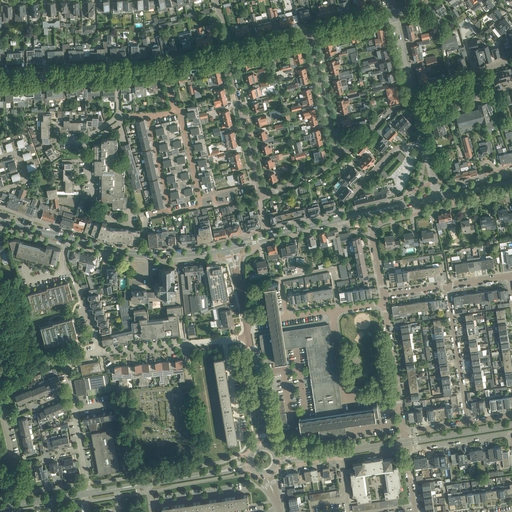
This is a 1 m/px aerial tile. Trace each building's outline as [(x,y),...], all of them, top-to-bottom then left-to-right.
[(84,8),(81,8),(82,17),(85,17),(85,16),(92,15),(92,14),(94,14),(93,6),(92,6),(92,1),(90,1),(90,0),(86,0),(86,1),(84,1),(84,8)] [(103,3),(97,3),(98,11),(105,10),(106,13),(110,11),(109,11),(108,0),(104,0),(105,0),(103,1),(103,3)] [(116,0),(117,2),(112,2),(113,14),(123,13),(122,0),(116,0)] [(133,1),(128,1),(128,0),(122,0),(123,13),(133,13),(133,9),(133,1)] [(133,1),(133,9),(139,8),(140,11),(144,9),(143,0),(137,0),(138,1),(133,1)] [(143,0),(144,9),(147,11),(148,8),(154,8),(154,0),(149,0),(148,0),(143,0)] [(158,0),(160,3),(156,4),(158,11),(162,11),(167,10),(166,6),(164,0),(158,0)] [(185,6),(184,2),(183,0),(174,0),(176,6),(176,10),(177,10),(182,6),(185,6)] [(329,5),(333,4),(332,0),(328,0),(329,3),(322,5),(325,16),(332,14),(330,7),(329,5)] [(343,0),(344,1),(339,3),(341,12),(349,10),(348,7),(351,6),(349,0),(343,0)] [(485,0),(484,1),(482,0),(480,0),(471,7),(474,11),(481,5),(486,11),(494,4),(490,0),(485,0)] [(65,17),(70,17),(70,8),(67,8),(67,2),(65,2),(62,1),(62,2),(61,2),(61,13),(65,13),(65,17)] [(70,8),(70,17),(70,19),(75,18),(75,14),(79,14),(79,2),(78,2),(77,1),(76,1),(75,2),(73,2),(73,6),(70,6),(70,8)] [(438,11),(437,12),(439,15),(447,10),(441,1),(434,6),(438,11)] [(32,10),(29,10),(29,16),(32,16),(33,17),(35,17),(36,16),(36,15),(40,15),(39,4),(38,3),(37,3),(35,3),(35,4),(31,4),(32,10)] [(56,8),(55,8),(55,3),(47,3),(47,8),(43,9),(43,15),(56,15),(56,8)] [(19,10),(15,10),(16,22),(23,21),(23,14),(26,14),(26,4),(18,4),(19,10)] [(315,4),(311,5),(313,13),(317,12),(318,17),(325,16),(322,5),(322,4),(315,6),(315,4)] [(7,16),(13,16),(12,12),(13,11),(13,9),(12,8),(12,6),(8,6),(8,5),(5,5),(5,11),(2,11),(2,21),(7,21),(7,16)] [(298,21),(302,20),(302,21),(311,19),(308,9),(304,10),(303,7),(295,8),(298,21)] [(494,20),(497,18),(502,14),(497,8),(489,14),(494,20)] [(286,17),(285,13),(279,15),(279,18),(281,26),(288,25),(286,17)] [(286,17),(288,25),(295,23),(293,15),(286,17)] [(266,17),(263,18),(265,30),(272,28),(270,21),(267,21),(266,17)] [(263,18),(262,18),(256,20),(259,31),(265,30),(263,18)] [(500,22),(494,27),(501,36),(508,29),(506,27),(510,24),(510,23),(509,21),(508,21),(505,18),(500,22)] [(411,23),(406,25),(408,33),(413,31),(416,31),(415,26),(414,24),(414,23),(411,23)] [(241,27),(243,35),(250,33),(248,26),(241,27)] [(201,37),(195,38),(196,40),(197,46),(205,44),(203,34),(202,33),(201,27),(197,28),(198,34),(200,33),(201,37)] [(241,27),(235,29),(236,37),(243,35),(241,27)] [(374,30),(376,38),(384,36),(382,28),(377,30),(374,30)] [(413,31),(408,33),(410,40),(418,38),(417,35),(414,36),(413,31)] [(211,32),(203,34),(205,44),(213,42),(212,37),(211,37),(211,32)] [(441,39),(444,49),(458,45),(455,34),(441,39)] [(160,48),(164,47),(161,35),(157,36),(159,45),(158,45),(156,44),(153,45),(153,46),(151,47),(153,56),(161,54),(160,48)] [(190,41),(193,40),(191,35),(188,35),(180,37),(181,40),(180,40),(181,43),(182,43),(184,49),(191,47),(190,41)] [(329,41),(324,42),(325,49),(336,46),(337,46),(334,36),(328,37),(329,41)] [(376,45),(371,46),(372,50),(385,47),(385,44),(386,44),(384,36),(376,38),(374,38),(376,45)] [(174,38),(169,39),(171,45),(167,46),(169,53),(177,51),(174,38)] [(485,60),(485,61),(491,59),(487,45),(482,47),(479,39),(468,42),(470,48),(471,48),(472,48),(473,50),(473,51),(476,63),(482,61),(481,59),(485,58),(485,60)] [(491,47),(491,48),(492,50),(494,58),(500,57),(497,47),(501,44),(497,39),(490,44),(491,47)] [(104,48),(97,48),(97,58),(105,57),(105,55),(105,51),(107,51),(107,48),(107,47),(107,41),(103,41),(104,48)] [(89,42),(86,42),(86,43),(87,54),(90,54),(90,58),(97,58),(97,48),(90,48),(89,43),(89,42)] [(73,59),(77,59),(76,49),(70,49),(70,43),(65,44),(66,54),(69,53),(69,59),(70,59),(70,60),(73,60),(73,59)] [(77,47),(76,47),(76,49),(77,59),(84,58),(84,54),(87,54),(86,43),(84,43),(83,43),(83,46),(82,46),(77,46),(77,47)] [(63,54),(66,54),(65,44),(62,44),(63,50),(55,50),(56,60),(63,60),(63,54)] [(138,44),(128,45),(129,53),(131,53),(131,54),(132,57),(139,57),(139,50),(139,47),(138,44)] [(411,46),(413,54),(418,53),(417,48),(420,48),(419,44),(411,46)] [(49,45),(45,46),(45,56),(48,56),(48,60),(56,60),(55,50),(55,47),(49,47),(49,45)] [(6,58),(7,63),(14,62),(14,56),(14,52),(6,53),(6,46),(3,46),(3,53),(4,59),(6,58)] [(41,48),(34,48),(35,61),(42,61),(42,56),(45,56),(45,46),(41,46),(41,48)] [(122,48),(118,48),(118,58),(126,57),(125,51),(125,48),(125,46),(122,46),(122,48)] [(146,46),(139,47),(139,50),(139,57),(147,56),(146,50),(146,46)] [(337,52),(336,46),(325,49),(327,55),(334,54),(334,53),(337,52)] [(466,56),(464,46),(463,46),(464,47),(458,48),(459,52),(461,52),(463,57),(466,56)] [(110,48),(110,52),(111,58),(118,58),(118,48),(118,47),(110,48)] [(293,57),(302,55),(300,47),(291,49),(292,53),(294,52),(295,56),(293,57)] [(34,48),(24,49),(24,50),(24,57),(27,57),(27,61),(35,61),(34,48)] [(378,58),(382,57),(382,58),(389,57),(387,49),(380,50),(380,49),(376,50),(378,58)] [(24,50),(21,50),(21,52),(14,52),(14,56),(14,62),(22,62),(21,58),(24,57),(24,50)] [(354,52),(351,53),(353,63),(359,61),(358,55),(357,54),(357,52),(354,52)] [(424,60),(422,52),(418,53),(413,54),(415,62),(424,60)] [(247,60),(242,61),(244,69),(251,68),(252,67),(254,67),(252,59),(258,58),(257,54),(247,57),(247,60)] [(302,55),(293,57),(294,64),(304,62),(302,55)] [(464,57),(458,59),(460,68),(466,66),(464,57)] [(339,60),(336,60),(328,61),(330,68),(337,66),(340,66),(339,60)] [(385,70),(392,68),(390,61),(383,62),(380,63),(381,70),(385,69),(385,70)] [(339,73),(337,66),(330,68),(331,75),(339,73)] [(418,76),(426,74),(424,66),(416,68),(418,76)] [(210,68),(207,69),(209,77),(220,74),(219,67),(215,68),(212,69),(212,68),(210,68)] [(299,76),(307,75),(305,68),(296,70),(296,73),(299,73),(299,76)] [(493,78),(494,80),(494,82),(493,82),(494,85),(495,85),(495,86),(507,83),(506,79),(510,78),(508,71),(500,73),(501,76),(493,78)] [(253,73),(245,75),(247,83),(258,81),(256,75),(254,75),(253,73)] [(353,78),(352,73),(343,75),(338,76),(339,79),(333,81),(334,88),(342,86),(347,84),(346,79),(348,79),(349,79),(349,78),(353,78)] [(394,80),(393,73),(386,74),(385,73),(382,74),(383,81),(385,82),(388,81),(388,82),(394,80)] [(220,74),(209,77),(208,77),(210,85),(213,85),(216,84),(216,83),(222,82),(220,74)] [(426,74),(418,76),(420,83),(428,81),(426,74)] [(194,93),(191,79),(187,80),(186,75),(178,77),(181,88),(184,87),(183,81),(187,80),(188,85),(190,94),(194,93)] [(297,82),(295,82),(296,84),(296,85),(297,88),(299,87),(299,85),(301,84),(308,82),(307,75),(299,76),(296,77),(296,78),(297,82)] [(253,88),(248,89),(249,94),(249,97),(250,97),(250,98),(263,95),(262,90),(263,88),(265,88),(265,87),(275,84),(277,84),(276,80),(274,80),(258,84),(253,85),(253,88)] [(135,88),(135,93),(143,93),(143,95),(147,95),(146,88),(143,88),(143,87),(143,81),(135,82),(135,88)] [(149,81),(149,92),(153,92),(153,93),(157,93),(157,81),(149,81)] [(130,82),(121,83),(121,89),(121,93),(127,93),(127,100),(132,100),(131,99),(131,93),(130,93),(130,89),(130,82)] [(103,91),(103,96),(108,96),(110,96),(111,102),(115,101),(115,91),(112,91),(111,84),(103,85),(103,91)] [(347,84),(342,86),(334,88),(336,94),(343,93),(343,90),(348,88),(347,84)] [(88,96),(100,95),(99,85),(91,85),(91,91),(87,92),(88,96)] [(77,93),(76,86),(70,86),(70,88),(66,88),(67,97),(71,97),(71,94),(77,93)] [(388,96),(389,96),(392,95),(397,94),(396,86),(390,87),(388,88),(386,88),(386,89),(388,96)] [(62,88),(55,89),(55,95),(55,99),(66,98),(65,92),(62,92),(62,88)] [(304,97),(311,95),(310,88),(300,90),(301,94),(303,93),(304,97)] [(41,89),(34,90),(34,96),(34,99),(42,99),(42,100),(45,100),(45,98),(44,93),(41,94),(41,89)] [(55,89),(47,89),(47,91),(47,93),(48,99),(49,99),(55,99),(55,95),(55,89)] [(218,97),(225,96),(224,89),(217,90),(217,89),(214,90),(214,93),(217,92),(218,97)] [(20,106),(24,106),(24,97),(21,97),(20,90),(13,91),(13,100),(14,100),(14,101),(18,101),(18,100),(19,100),(20,106)] [(34,90),(26,90),(26,92),(27,97),(27,99),(28,99),(34,99),(34,96),(34,90)] [(13,91),(5,91),(6,101),(13,100),(13,91)] [(392,95),(389,96),(388,96),(389,103),(393,102),(393,103),(399,102),(397,94),(392,95)] [(303,102),(298,103),(298,105),(300,105),(301,104),(301,106),(313,103),(311,95),(304,97),(302,98),(303,102)] [(218,98),(214,99),(215,107),(221,105),(227,103),(225,96),(218,97),(218,98)] [(264,110),(264,109),(267,109),(265,102),(264,98),(260,98),(261,101),(252,103),(254,112),(259,110),(259,111),(264,110)] [(337,100),(339,107),(346,105),(350,104),(348,98),(337,100)] [(366,110),(370,109),(368,102),(364,103),(364,107),(360,108),(361,111),(364,110),(366,110)] [(490,121),(485,103),(478,105),(479,109),(482,121),(482,123),(490,121)] [(346,105),(339,107),(340,114),(348,112),(351,111),(350,104),(346,105)] [(201,122),(199,113),(197,106),(187,107),(188,112),(184,113),(185,116),(188,116),(188,118),(194,117),(195,123),(201,122)] [(308,107),(302,108),(304,119),(309,117),(316,116),(314,109),(309,110),(308,107)] [(283,109),(269,112),(270,118),(284,115),(283,109)] [(482,121),(479,109),(456,115),(458,122),(460,131),(469,130),(468,125),(472,124),(482,121)] [(223,119),(230,117),(229,110),(222,111),(222,110),(219,111),(219,114),(222,113),(223,119)] [(92,116),(92,118),(92,126),(98,126),(98,121),(103,121),(102,116),(101,114),(99,114),(98,115),(98,116),(92,116)] [(261,116),(255,118),(257,126),(263,124),(268,123),(266,115),(261,116)] [(403,115),(398,120),(406,128),(407,127),(408,127),(410,125),(410,124),(411,123),(410,123),(411,123),(408,120),(408,121),(403,115)] [(318,123),(316,116),(309,117),(310,121),(308,122),(309,125),(318,123)] [(347,119),(342,120),(343,127),(347,126),(348,129),(366,125),(365,120),(350,124),(349,116),(346,117),(347,119)] [(230,117),(223,119),(225,124),(222,124),(223,127),(226,127),(226,126),(232,124),(230,117)] [(437,124),(433,125),(435,135),(443,133),(443,134),(446,133),(442,119),(441,117),(435,118),(436,121),(437,124)] [(398,120),(395,123),(394,124),(399,130),(401,132),(402,132),(403,131),(403,132),(406,129),(405,129),(406,128),(398,120)] [(169,138),(174,137),(175,137),(173,130),(179,129),(177,124),(171,125),(170,121),(166,122),(169,138)] [(162,127),(156,129),(157,134),(162,133),(164,140),(165,139),(169,138),(166,122),(161,123),(162,127)] [(204,138),(201,122),(195,123),(191,124),(192,128),(188,129),(189,132),(191,131),(192,134),(197,133),(199,139),(204,138)] [(387,132),(384,135),(387,138),(386,139),(388,141),(389,142),(390,141),(390,140),(391,140),(392,141),(394,138),(393,137),(397,133),(394,130),(391,127),(390,128),(388,127),(385,130),(387,132)] [(310,134),(306,135),(307,140),(310,139),(321,136),(319,129),(312,131),(310,131),(310,133),(310,134)] [(264,130),(258,132),(260,140),(264,139),(265,142),(273,140),(272,136),(268,137),(267,133),(265,133),(264,130)] [(226,140),(235,138),(236,138),(236,136),(235,136),(233,131),(227,133),(227,132),(224,133),(226,140)] [(14,141),(16,147),(19,146),(19,147),(21,146),(23,150),(34,146),(32,143),(25,145),(22,138),(19,139),(18,134),(12,136),(14,141)] [(321,136),(310,139),(311,146),(316,145),(323,144),(321,136)] [(466,151),(464,152),(466,157),(472,156),(470,147),(473,147),(471,140),(468,141),(467,136),(462,138),(466,151)] [(14,141),(8,143),(6,137),(1,139),(2,144),(4,151),(5,151),(4,150),(7,149),(7,151),(13,149),(13,148),(16,147),(14,141)] [(173,154),(177,153),(178,153),(177,146),(182,145),(181,139),(174,141),(174,137),(169,138),(173,154)] [(377,144),(375,146),(377,148),(382,152),(388,145),(387,145),(386,143),(388,141),(386,139),(383,137),(377,144)] [(107,139),(102,139),(102,145),(93,145),(93,149),(92,149),(92,155),(93,155),(93,163),(92,163),(92,169),(93,169),(93,173),(101,173),(101,180),(99,180),(99,183),(101,183),(101,191),(99,191),(99,197),(101,197),(101,202),(112,201),(112,208),(117,208),(117,209),(122,209),(123,208),(127,208),(127,195),(124,195),(124,190),(125,190),(125,184),(124,184),(124,176),(125,176),(125,170),(124,170),(124,166),(116,166),(116,162),(118,162),(118,156),(116,156),(116,148),(118,148),(118,142),(116,142),(116,138),(107,138),(107,139)] [(168,156),(169,155),(173,154),(169,138),(165,139),(166,143),(159,144),(160,150),(166,149),(168,156)] [(208,154),(206,145),(204,138),(199,139),(195,140),(196,144),(192,145),(192,148),(195,147),(195,150),(201,148),(202,155),(208,154)] [(226,140),(222,141),(224,147),(226,146),(227,146),(227,148),(228,149),(231,148),(231,147),(237,146),(235,138),(228,140),(226,140)] [(490,140),(479,143),(480,147),(480,151),(477,151),(478,157),(482,156),(482,155),(485,154),(485,153),(489,152),(489,150),(492,149),(490,140)] [(302,152),(300,141),(293,143),(296,153),(302,152)] [(129,143),(120,146),(133,189),(142,187),(138,173),(137,170),(136,167),(129,144),(129,143)] [(375,159),(377,157),(363,143),(356,151),(360,155),(363,152),(368,157),(363,162),(362,160),(359,164),(361,165),(360,166),(362,168),(362,167),(364,169),(367,166),(368,167),(370,165),(372,166),(374,163),(373,162),(375,159)] [(272,152),(270,147),(268,147),(267,144),(261,146),(263,154),(272,152)] [(211,145),(206,146),(207,152),(208,154),(208,156),(213,155),(216,154),(218,154),(220,153),(219,149),(212,150),(211,145)] [(26,159),(27,161),(33,159),(31,153),(36,151),(34,146),(23,150),(24,153),(23,153),(25,159),(26,159)] [(47,156),(55,151),(52,146),(44,151),(47,156)] [(506,147),(503,148),(507,163),(511,162),(509,153),(507,153),(506,151),(506,147)] [(503,148),(498,149),(498,150),(501,165),(507,163),(503,148)] [(315,152),(313,152),(315,160),(316,160),(326,158),(324,150),(319,151),(315,152)] [(50,161),(51,161),(58,156),(55,151),(47,156),(50,161)] [(229,154),(227,154),(228,157),(229,162),(233,161),(240,159),(238,152),(232,154),(232,153),(229,154)] [(400,152),(395,157),(401,162),(405,157),(400,152)] [(173,154),(177,170),(181,169),(182,169),(180,162),(186,161),(185,155),(178,157),(177,153),(173,154)] [(177,170),(173,154),(169,155),(169,159),(163,160),(164,166),(170,165),(171,171),(172,171),(177,170)] [(212,170),(208,154),(202,155),(199,156),(200,160),(195,161),(196,164),(198,163),(199,166),(205,164),(206,171),(212,170)] [(28,164),(27,165),(29,170),(30,170),(31,173),(33,172),(37,171),(35,164),(40,163),(38,157),(33,159),(27,161),(28,164)] [(8,166),(10,171),(10,172),(16,170),(16,167),(17,166),(15,161),(14,161),(13,158),(2,161),(4,167),(8,166)] [(72,168),(73,168),(73,162),(68,162),(68,159),(62,159),(62,163),(63,163),(63,168),(72,168)] [(242,167),(240,159),(233,161),(235,166),(232,167),(233,170),(236,169),(235,168),(242,167)] [(274,161),(271,162),(271,159),(265,160),(267,168),(275,166),(274,161)] [(469,159),(466,159),(467,161),(468,166),(470,177),(478,175),(476,165),(473,166),(473,169),(472,169),(470,162),(469,162),(469,161),(469,159)] [(456,169),(453,170),(456,180),(463,178),(460,167),(460,166),(460,164),(459,161),(454,163),(456,169)] [(463,164),(460,164),(460,166),(460,167),(463,178),(470,177),(468,166),(467,161),(463,162),(463,164)] [(354,168),(349,172),(344,178),(350,185),(358,177),(356,174),(358,172),(354,168)] [(180,186),(185,185),(186,185),(184,178),(190,177),(188,171),(182,173),(181,169),(177,170),(180,186)] [(384,181),(390,175),(384,169),(378,174),(384,181)] [(10,171),(5,173),(7,179),(12,177),(14,183),(20,181),(19,178),(20,178),(19,172),(17,173),(16,170),(10,172),(10,171)] [(175,187),(176,187),(180,186),(177,170),(172,171),(173,175),(167,176),(168,182),(172,181),(173,186),(174,186),(175,187)] [(203,176),(199,177),(200,180),(202,179),(203,182),(207,181),(207,183),(201,185),(202,189),(210,187),(215,186),(213,177),(212,170),(206,171),(202,172),(203,176)] [(243,173),(235,175),(236,180),(239,180),(239,183),(245,182),(243,173)] [(277,175),(275,176),(274,173),(268,174),(270,182),(278,180),(277,175)] [(74,185),(64,185),(64,191),(57,191),(57,195),(67,195),(67,194),(73,194),(73,191),(74,191),(74,185)] [(185,189),(185,185),(180,186),(184,202),(189,201),(188,194),(193,193),(192,187),(185,189)] [(307,192),(305,185),(298,187),(300,193),(307,192)] [(178,203),(184,202),(180,186),(176,187),(177,191),(170,192),(171,198),(177,196),(178,203)] [(353,191),(352,190),(347,186),(339,196),(345,201),(353,191)] [(20,207),(22,202),(23,200),(24,197),(26,190),(27,190),(21,188),(17,199),(17,198),(17,200),(15,199),(15,198),(12,196),(13,194),(8,193),(8,195),(7,195),(3,193),(1,198),(7,200),(8,200),(6,205),(6,206),(17,211),(19,206),(20,207)] [(39,208),(35,216),(40,218),(54,222),(57,214),(49,212),(50,208),(53,209),(54,207),(59,207),(59,204),(58,198),(57,195),(57,191),(56,190),(56,188),(47,189),(47,191),(48,198),(51,198),(52,203),(51,206),(43,204),(41,203),(40,203),(39,208)] [(388,188),(382,189),(383,191),(378,192),(377,191),(373,192),(372,188),(368,190),(363,191),(364,194),(360,195),(360,199),(354,200),(355,206),(355,207),(371,203),(381,201),(388,199),(387,195),(389,195),(388,188)] [(19,206),(17,211),(25,214),(29,204),(31,200),(24,197),(23,200),(22,202),(20,207),(19,206)] [(87,198),(81,198),(78,208),(83,209),(85,201),(87,201),(87,198)] [(29,204),(25,214),(32,217),(33,216),(35,217),(35,216),(39,208),(34,206),(36,200),(34,199),(33,199),(31,205),(29,204)] [(333,210),(336,209),(333,199),(328,200),(330,213),(333,212),(333,211),(333,210)] [(322,202),(324,212),(327,211),(328,213),(330,213),(328,200),(322,202)] [(297,209),(298,209),(300,217),(305,216),(303,208),(299,209),(298,203),(296,204),(297,207),(297,209)] [(317,216),(318,215),(317,214),(320,213),(318,203),(312,204),(313,207),(315,216),(317,216)] [(277,205),(273,205),(274,209),(277,223),(279,222),(280,223),(282,222),(283,221),(281,213),(279,213),(277,205)] [(312,215),(312,216),(313,217),(315,216),(313,207),(307,208),(309,216),(312,215)] [(277,223),(274,209),(272,210),(273,212),(269,213),(270,216),(269,216),(271,224),(271,225),(272,224),(277,223)] [(507,209),(498,210),(499,219),(504,219),(504,223),(508,223),(508,222),(511,220),(511,212),(508,213),(507,209)] [(60,225),(72,228),(74,221),(74,220),(76,215),(64,211),(60,225)] [(444,212),(445,220),(446,224),(454,223),(455,226),(457,225),(455,218),(452,219),(450,211),(447,212),(446,211),(445,212),(444,212)] [(440,223),(436,224),(439,235),(442,234),(441,229),(441,227),(447,226),(446,224),(445,220),(444,212),(443,212),(442,212),(441,212),(441,213),(437,214),(439,222),(440,223)] [(250,215),(253,228),(256,228),(257,228),(258,228),(259,227),(258,220),(259,219),(258,214),(253,215),(250,215)] [(247,218),(244,219),(245,222),(247,230),(248,230),(250,230),(250,229),(253,228),(250,215),(247,216),(247,218)] [(490,216),(480,217),(481,226),(482,230),(487,229),(496,228),(494,220),(491,220),(490,216)] [(85,221),(80,219),(79,222),(77,230),(82,231),(85,221)] [(466,229),(467,233),(475,232),(474,225),(470,225),(469,219),(460,220),(462,229),(466,229)] [(87,221),(84,231),(88,233),(93,235),(93,234),(98,236),(102,237),(104,238),(107,239),(111,240),(116,240),(116,241),(121,241),(121,240),(125,240),(125,242),(130,242),(130,243),(135,243),(135,242),(140,242),(140,231),(137,231),(137,230),(128,230),(128,228),(113,228),(106,226),(106,225),(107,221),(103,220),(101,223),(101,224),(90,220),(90,222),(87,221)] [(199,233),(197,234),(197,243),(213,239),(209,220),(200,222),(200,228),(198,229),(199,233)] [(215,226),(212,227),(215,239),(216,239),(218,239),(218,238),(221,237),(217,220),(215,221),(215,223),(215,226)] [(219,220),(217,220),(221,237),(223,237),(224,237),(226,237),(226,236),(227,236),(225,228),(221,229),(219,220)] [(235,220),(232,221),(235,234),(238,233),(239,234),(240,233),(241,233),(239,224),(236,225),(235,220)] [(227,227),(229,236),(229,235),(230,236),(231,236),(232,235),(235,234),(232,221),(229,222),(230,226),(227,227)] [(338,229),(327,232),(327,233),(328,238),(329,242),(334,241),(334,245),(337,256),(343,255),(342,252),(343,252),(342,247),(340,241),(340,238),(340,237),(342,237),(346,236),(351,235),(350,231),(339,234),(338,232),(338,229)] [(433,234),(433,231),(426,232),(426,230),(421,231),(422,234),(419,234),(420,241),(434,239),(434,242),(438,242),(437,233),(433,234)] [(177,231),(172,231),(168,232),(168,234),(167,234),(168,236),(169,244),(176,244),(175,236),(178,236),(177,231)] [(149,246),(158,246),(157,232),(148,232),(149,246)] [(328,245),(325,232),(319,233),(320,238),(319,238),(321,247),(328,245)] [(404,236),(403,236),(404,238),(405,244),(410,244),(410,246),(411,246),(417,245),(418,245),(417,238),(413,239),(412,232),(404,233),(404,236)] [(313,235),(306,236),(308,243),(309,248),(317,246),(316,246),(315,239),(314,239),(313,235)] [(385,239),(385,240),(386,246),(391,245),(392,248),(399,247),(398,240),(394,241),(394,238),(393,235),(385,236),(385,239)] [(352,241),(353,245),(364,243),(363,240),(361,240),(360,237),(351,238),(352,241)] [(16,254),(51,263),(54,263),(54,262),(57,262),(60,249),(61,249),(50,246),(50,245),(47,245),(46,247),(47,247),(47,249),(20,242),(20,240),(18,239),(15,239),(12,240),(9,240),(9,241),(10,240),(13,251),(17,252),(16,254)] [(297,255),(297,250),(295,239),(289,240),(293,255),(297,255)] [(287,257),(293,255),(289,240),(283,242),(284,243),(287,257)] [(287,257),(284,243),(278,244),(281,258),(287,257)] [(364,243),(353,245),(354,251),(362,249),(362,246),(364,245),(364,243)] [(276,244),(267,246),(269,254),(267,255),(269,260),(272,259),(279,257),(278,252),(276,244)] [(76,260),(79,261),(81,252),(76,251),(76,250),(72,250),(68,249),(67,254),(68,258),(70,258),(70,259),(74,260),(74,261),(76,262),(76,260)] [(363,253),(362,249),(354,251),(355,257),(366,255),(366,252),(363,253)] [(505,254),(501,255),(502,263),(509,262),(510,264),(511,263),(511,251),(508,252),(508,250),(505,251),(505,254)] [(79,261),(82,262),(81,264),(87,266),(87,263),(89,254),(81,252),(79,261)] [(87,266),(85,272),(86,273),(89,274),(90,276),(91,273),(89,273),(90,269),(93,267),(95,268),(98,256),(94,255),(89,254),(87,263),(87,266)] [(486,256),(486,259),(487,267),(494,266),(493,265),(496,264),(495,256),(492,256),(492,255),(486,256)] [(296,259),(296,262),(298,262),(297,267),(304,267),(304,263),(304,261),(304,258),(296,259)] [(462,271),(461,263),(461,259),(451,260),(453,271),(456,270),(456,272),(462,271)] [(265,274),(268,274),(265,260),(256,262),(259,273),(264,272),(265,274)] [(356,263),(355,264),(356,266),(357,266),(358,269),(369,267),(368,265),(366,265),(365,261),(356,263)] [(210,264),(210,263),(207,263),(206,267),(212,298),(213,306),(225,302),(229,301),(224,272),(222,273),(221,271),(222,271),(221,266),(219,266),(219,265),(218,264),(217,264),(210,264)] [(185,314),(190,314),(188,294),(192,293),(190,275),(192,275),(192,279),(198,278),(196,265),(193,265),(192,264),(191,264),(190,264),(190,265),(189,265),(184,266),(185,273),(181,274),(185,314)] [(439,266),(433,267),(434,275),(440,274),(440,272),(443,272),(442,264),(438,264),(439,266)] [(369,267),(358,269),(356,270),(357,276),(359,276),(367,274),(367,270),(369,270),(369,267)] [(108,268),(107,284),(112,284),(112,279),(116,279),(116,277),(116,274),(119,274),(119,269),(117,269),(116,269),(115,268),(113,268),(108,268)] [(163,305),(175,304),(175,290),(178,290),(178,282),(176,282),(175,273),(174,273),(174,269),(175,269),(174,269),(174,268),(171,268),(163,268),(163,269),(160,269),(160,268),(159,268),(159,269),(159,273),(158,273),(158,283),(155,283),(155,284),(154,284),(154,289),(155,289),(155,290),(156,290),(156,292),(146,292),(146,290),(131,290),(131,302),(138,301),(138,303),(141,303),(141,302),(149,302),(149,300),(162,300),(162,303),(163,303),(163,305)] [(390,281),(396,280),(395,272),(386,274),(387,280),(390,279),(390,281)] [(47,289),(28,294),(32,311),(52,306),(52,305),(73,299),(68,282),(47,288),(47,289)] [(276,286),(279,286),(278,282),(277,282),(268,284),(268,287),(264,288),(265,288),(267,301),(270,321),(272,333),(274,347),(276,362),(275,362),(275,363),(287,361),(285,345),(283,332),(281,319),(278,299),(276,286)] [(364,286),(366,296),(372,295),(371,287),(368,288),(368,284),(364,284),(364,286)] [(306,289),(306,292),(307,300),(311,299),(311,301),(314,300),(314,299),(313,291),(309,291),(308,288),(306,289)] [(509,297),(508,290),(505,290),(504,288),(498,289),(499,299),(509,297)] [(340,300),(347,299),(346,291),(342,292),(341,290),(338,290),(339,296),(340,296),(340,300)] [(487,299),(486,291),(479,292),(481,303),(481,305),(487,304),(487,302),(487,299)] [(200,310),(208,307),(213,306),(212,298),(207,298),(207,294),(199,295),(198,295),(200,310)] [(460,304),(460,307),(463,306),(462,303),(461,295),(459,295),(459,294),(455,295),(455,296),(453,296),(453,299),(454,305),(460,304)] [(189,296),(191,312),(200,310),(198,295),(196,295),(189,296)] [(443,308),(446,308),(445,300),(442,301),(441,297),(437,298),(437,299),(435,300),(436,308),(443,307),(443,308)] [(119,301),(120,310),(121,315),(130,313),(129,300),(119,301)] [(217,312),(218,319),(222,318),(232,316),(230,309),(228,309),(227,306),(226,306),(225,302),(213,306),(208,307),(200,310),(201,314),(210,311),(210,310),(216,309),(216,312),(217,312)] [(404,304),(398,305),(399,316),(406,315),(405,312),(404,304)] [(178,314),(183,313),(182,306),(167,307),(168,318),(155,319),(151,319),(149,320),(148,309),(134,311),(134,319),(138,318),(138,321),(131,321),(131,322),(133,322),(134,331),(102,338),(103,338),(104,343),(104,342),(108,341),(108,344),(109,344),(109,343),(127,341),(127,339),(180,333),(178,316),(178,314)] [(124,329),(131,328),(130,313),(121,315),(124,329)] [(218,319),(216,319),(217,326),(220,326),(221,330),(227,328),(231,328),(231,324),(233,324),(232,316),(222,318),(218,319)] [(53,323),(41,327),(46,346),(61,342),(60,341),(77,336),(72,317),(53,322),(53,323)] [(498,322),(494,323),(495,327),(495,329),(499,329),(506,328),(506,325),(507,325),(506,321),(498,322)] [(195,334),(194,325),(187,326),(188,335),(195,334)] [(285,345),(308,342),(319,415),(321,426),(323,439),(346,436),(344,424),(344,422),(343,415),(344,415),(344,414),(343,414),(342,412),(340,397),(339,386),(337,375),(337,373),(336,366),(329,325),(289,331),(283,332),(272,333),(266,334),(259,335),(261,346),(261,349),(264,349),(274,347),(285,345)] [(360,331),(355,339),(359,342),(365,334),(360,331)] [(223,358),(224,357),(214,359),(228,444),(239,442),(237,442),(223,358)] [(175,362),(172,362),(174,374),(176,374),(176,373),(180,373),(180,377),(179,379),(179,382),(185,381),(182,359),(175,360),(175,362)] [(82,375),(102,371),(100,361),(80,365),(82,375)] [(169,361),(162,362),(164,383),(169,383),(169,380),(168,379),(167,374),(171,374),(171,375),(174,374),(172,362),(169,362),(169,361)] [(155,364),(152,364),(153,376),(156,376),(155,375),(159,375),(160,379),(159,381),(159,384),(159,386),(164,386),(164,383),(162,362),(155,362),(155,364)] [(149,363),(142,364),(144,385),(144,388),(148,388),(148,385),(149,385),(149,382),(147,381),(147,376),(151,376),(151,377),(153,376),(152,364),(149,364),(149,363)] [(135,366),(132,366),(133,379),(135,378),(135,377),(139,377),(139,381),(138,383),(139,386),(141,386),(141,388),(144,388),(144,385),(142,364),(135,364),(135,366)] [(133,379),(132,366),(129,366),(128,365),(121,366),(124,388),(129,387),(128,384),(127,383),(127,378),(130,378),(131,379),(133,379)] [(114,368),(106,369),(108,369),(109,373),(112,372),(112,381),(115,380),(115,379),(119,379),(119,384),(118,385),(118,388),(124,388),(121,366),(114,367),(114,368)] [(109,374),(108,374),(74,380),(77,396),(82,395),(82,394),(83,394),(84,394),(84,396),(112,391),(109,374)] [(49,379),(50,381),(54,391),(57,390),(56,389),(59,387),(58,384),(61,383),(58,376),(54,377),(54,376),(49,378),(49,379)] [(511,377),(506,378),(503,379),(504,385),(511,383),(511,377)] [(44,381),(45,384),(49,392),(52,390),(52,392),(54,391),(50,381),(49,379),(44,381)] [(39,382),(40,386),(44,394),(49,392),(45,384),(44,381),(44,380),(39,382)] [(29,387),(30,389),(34,397),(34,398),(39,396),(35,388),(33,389),(32,386),(29,387)] [(35,388),(39,396),(44,394),(40,386),(35,388)] [(25,391),(29,399),(34,397),(30,389),(25,391)] [(25,391),(20,393),(24,403),(26,402),(26,401),(29,399),(25,391)] [(467,393),(469,406),(469,405),(471,405),(472,411),(475,411),(475,412),(479,411),(479,410),(477,401),(477,398),(471,399),(470,392),(467,393)] [(22,404),(24,403),(20,393),(15,396),(15,394),(12,396),(14,401),(17,400),(19,404),(22,403),(22,404)] [(508,394),(502,395),(502,397),(503,407),(510,406),(509,396),(508,394)] [(486,397),(487,400),(487,406),(488,409),(497,407),(496,398),(495,396),(489,397),(486,397)] [(64,400),(59,402),(62,411),(68,408),(64,400)] [(275,409),(277,409),(278,413),(285,412),(285,407),(284,400),(280,400),(273,401),(275,409)] [(487,400),(477,401),(479,410),(485,409),(484,406),(487,406),(487,400)] [(56,402),(54,403),(58,413),(62,411),(59,402),(56,404),(56,402)] [(53,416),(56,415),(57,416),(59,415),(58,413),(54,403),(51,404),(52,406),(49,407),(53,416)] [(344,422),(375,418),(375,419),(375,414),(378,414),(377,405),(377,403),(373,404),(373,405),(373,407),(342,412),(319,415),(299,418),(300,430),(301,430),(300,429),(321,426),(344,422)] [(449,406),(446,406),(447,416),(453,415),(453,412),(459,411),(458,404),(452,405),(451,404),(449,404),(449,406)] [(49,407),(44,409),(49,420),(54,417),(53,416),(49,407)] [(414,408),(414,411),(416,420),(422,419),(422,417),(424,416),(424,410),(423,407),(414,408)] [(434,418),(433,408),(424,410),(424,416),(427,416),(428,418),(434,418)] [(41,415),(38,417),(40,424),(49,420),(44,409),(40,410),(41,412),(40,412),(41,415)] [(110,413),(108,413),(110,428),(113,427),(113,417),(117,417),(121,417),(120,412),(117,412),(116,412),(116,411),(114,412),(112,412),(112,411),(111,411),(110,411),(110,412),(110,413)] [(408,411),(405,411),(406,419),(409,418),(409,421),(412,421),(412,422),(416,421),(416,420),(414,411),(408,412),(408,411)] [(103,414),(99,415),(100,420),(104,419),(108,428),(110,428),(108,413),(106,413),(105,413),(105,412),(104,412),(104,413),(103,413),(103,414)] [(276,421),(286,420),(287,420),(285,412),(278,413),(275,414),(276,421)] [(93,416),(91,416),(94,431),(96,430),(97,420),(100,420),(99,415),(95,415),(95,414),(94,414),(93,415),(93,416)] [(86,417),(82,418),(83,418),(83,423),(87,422),(91,431),(94,431),(91,416),(89,416),(88,416),(88,415),(87,415),(87,416),(86,416),(86,417)] [(287,424),(286,420),(276,421),(278,434),(288,432),(287,424)] [(113,427),(110,428),(108,428),(106,428),(106,430),(102,431),(100,432),(99,431),(91,433),(94,446),(95,446),(95,448),(94,448),(99,474),(108,472),(110,472),(119,470),(112,428),(113,428),(113,427)] [(67,445),(70,444),(67,432),(61,433),(62,437),(64,446),(65,448),(67,448),(67,445)] [(52,439),(52,438),(51,437),(48,437),(49,439),(46,439),(45,435),(42,436),(44,442),(47,442),(48,449),(54,448),(52,439)] [(24,452),(27,451),(28,454),(36,453),(35,449),(34,449),(33,444),(24,446),(23,447),(24,452)] [(498,446),(494,446),(494,447),(496,461),(502,460),(502,458),(502,455),(508,455),(508,452),(501,452),(501,447),(498,447),(498,446)] [(485,451),(487,462),(496,461),(494,447),(488,448),(488,451),(485,451)] [(487,463),(487,462),(485,451),(482,452),(482,449),(476,450),(477,459),(483,459),(484,464),(487,463)] [(471,460),(477,459),(476,450),(469,451),(470,454),(467,454),(468,463),(471,462),(471,460)] [(464,452),(457,453),(458,462),(459,466),(468,464),(468,463),(467,454),(464,454),(464,452)] [(442,453),(438,454),(440,466),(441,469),(446,468),(446,469),(450,468),(449,465),(448,457),(448,454),(445,454),(443,455),(442,453)] [(452,463),(458,462),(457,453),(451,453),(451,456),(448,457),(449,465),(452,465),(452,463)] [(433,459),(430,459),(431,468),(440,466),(438,454),(434,454),(435,456),(432,456),(433,459)] [(357,496),(358,502),(371,500),(370,493),(366,494),(362,473),(373,471),(374,475),(376,475),(375,471),(385,469),(389,491),(384,491),(385,498),(399,496),(398,490),(401,489),(397,466),(392,467),(392,465),(391,458),(393,458),(385,459),(383,459),(382,458),(377,458),(377,457),(373,457),(373,456),(370,457),(367,458),(367,460),(362,461),(362,462),(360,463),(352,464),(354,464),(355,471),(356,472),(350,473),(354,496),(357,496)] [(427,457),(420,458),(421,467),(427,466),(427,468),(431,468),(430,459),(427,460),(427,457)] [(64,461),(62,462),(63,469),(66,468),(72,467),(73,469),(78,468),(77,461),(73,461),(72,458),(64,460),(64,461)] [(63,473),(61,465),(58,466),(57,462),(49,463),(51,472),(56,471),(57,475),(63,473)] [(48,479),(46,470),(43,471),(42,465),(34,467),(37,478),(41,478),(41,480),(48,479)] [(323,471),(320,471),(321,480),(322,483),(323,483),(325,482),(325,480),(334,478),(333,471),(330,471),(329,467),(322,468),(323,471)] [(317,469),(310,470),(312,479),(318,478),(318,480),(321,480),(320,471),(317,472),(317,469)] [(304,474),(302,474),(303,483),(306,482),(306,480),(312,479),(310,470),(304,471),(304,474)] [(298,472),(292,473),(294,483),(297,483),(297,484),(300,483),(303,483),(302,474),(299,475),(298,472)] [(287,484),(294,483),(292,473),(286,474),(286,476),(282,477),(283,483),(287,482),(287,484)] [(421,489),(423,489),(435,488),(434,481),(422,483),(422,487),(421,487),(421,489)] [(294,488),(287,489),(288,496),(296,495),(294,488)] [(454,489),(453,489),(455,503),(458,503),(458,504),(462,503),(460,495),(457,495),(456,489),(454,489)] [(247,495),(162,507),(162,511),(194,511),(248,504),(249,505),(247,495)] [(299,507),(298,503),(290,504),(291,511),(292,510),(292,511),(301,511),(301,506),(299,507)]
